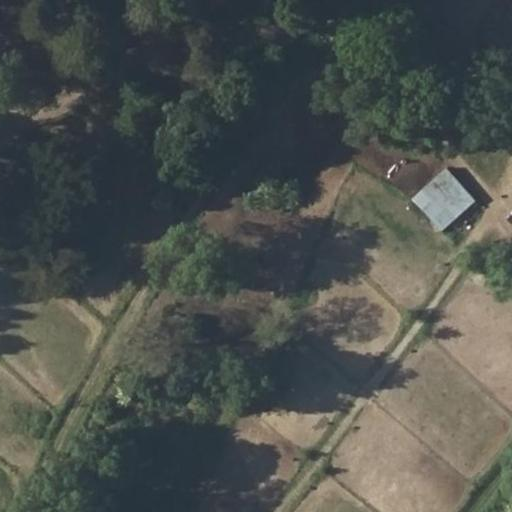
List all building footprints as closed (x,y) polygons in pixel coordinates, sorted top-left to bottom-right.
[(90,0),(94,20),(151,10),(150,0),(151,0),(90,0)] [(511,82),(511,13),(478,61),(511,82)] [(254,18),(236,33),(247,46),(233,58),(256,85),(305,43),(281,15),(264,30),(254,18)] [(430,46),(405,78),(441,94),(460,67),(430,46)] [(422,119),(441,94),(405,78),(392,96),(422,119)] [(416,204),(443,234),(478,204),(451,173),(416,204)]
